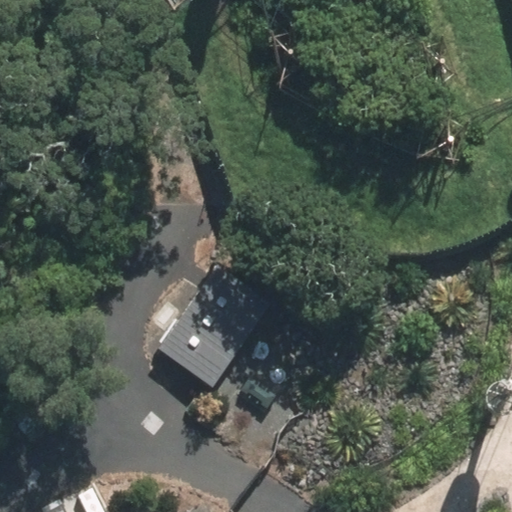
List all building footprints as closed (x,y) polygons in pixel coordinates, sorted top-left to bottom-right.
[(158,0),(168,16),(186,0),(158,0)] [(368,0),(391,18),(405,0),(368,0)] [(511,0),(473,0),(464,11),(428,53),(473,91),(479,147),(511,146),(511,0)] [(331,146),(336,23),(242,20),(238,142),(331,146)] [(208,253),(154,341),(216,379),(270,291),(208,253)] [(69,511),(61,497),(31,511),(69,511)]
